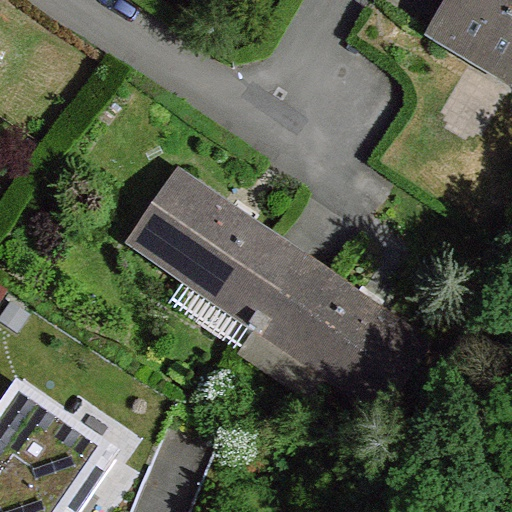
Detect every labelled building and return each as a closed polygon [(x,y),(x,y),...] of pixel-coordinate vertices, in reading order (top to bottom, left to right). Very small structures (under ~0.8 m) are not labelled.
[(511,0),(458,0),(437,35),(511,80),(511,0)] [(271,242),(182,180),(138,245),(260,328),(305,265),(271,242)] [(305,265),(260,328),(383,414),(427,349),(335,286),(305,265)] [(19,389),(0,418),(0,466),(65,511),(78,511),(119,457),(19,389)] [(65,511),(0,466),(0,511),(65,511)]
